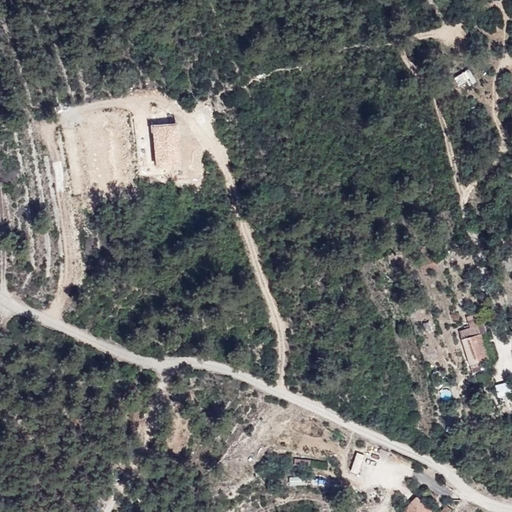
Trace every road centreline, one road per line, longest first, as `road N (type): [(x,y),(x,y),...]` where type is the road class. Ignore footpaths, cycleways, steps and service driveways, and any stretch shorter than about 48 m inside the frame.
road 1 (unclassified): [(511,509),(478,499),(440,465),(244,376),(187,361),(144,362),(48,328),(0,299)]
road 2 (track): [(511,243),(475,240),(466,227),(433,88),(401,57),(403,42),(471,18)]
road 3 (track): [(48,328),(68,281),(51,116),(152,93)]
